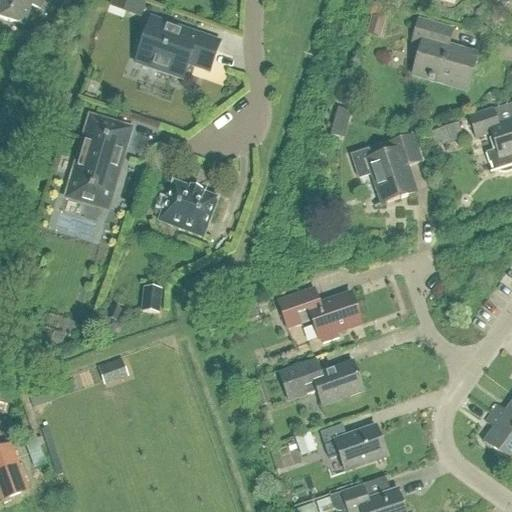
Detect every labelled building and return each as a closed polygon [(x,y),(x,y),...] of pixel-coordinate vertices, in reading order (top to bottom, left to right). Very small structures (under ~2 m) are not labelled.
[(40,11),(43,0),(0,0),(0,21),(24,29),(30,8),(40,11)] [(142,19),(146,4),(129,0),(126,0),(122,13),(142,19)] [(371,18),(367,35),(379,39),(384,22),(371,18)] [(209,74),(220,44),(150,20),(135,65),(183,82),(188,67),(209,74)] [(444,83),(467,89),(477,56),(447,48),(452,32),(418,22),(411,44),(421,47),(412,78),(443,87),(444,83)] [(40,24),(35,43),(53,47),(57,29),(40,24)] [(341,110),(337,109),(333,121),(338,122),(348,125),(351,113),(341,110)] [(493,152),(484,155),(491,174),(496,173),(504,174),(511,172),(511,171),(511,121),(497,127),(492,111),(467,119),(475,142),(490,136),(492,140),(489,141),(493,152)] [(124,155),(127,145),(131,131),(89,118),(82,142),(87,144),(76,180),(71,179),(65,200),(102,211),(106,196),(112,198),(119,172),(115,170),(120,153),(124,155)] [(358,182),(371,177),(376,193),(379,192),(384,206),(415,195),(406,168),(420,164),(411,138),(387,146),(389,154),(371,161),(368,151),(349,157),(358,182)] [(190,191),(174,185),(174,184),(172,184),(172,185),(158,223),(203,240),(217,202),(218,201),(216,200),(216,201),(200,195),(201,193),(190,189),(190,191)] [(144,290),(141,314),(158,316),(160,291),(144,290)] [(287,333),(313,324),(318,341),(320,341),(322,346),(338,340),(337,335),(360,327),(349,296),(319,306),(314,291),(276,304),(287,333)] [(257,319),(253,306),(236,312),(239,324),(257,319)] [(111,308),(107,321),(117,324),(121,311),(111,308)] [(222,316),(226,328),(238,325),(234,313),(222,316)] [(53,335),(50,347),(61,350),(64,338),(53,335)] [(122,362),(97,370),(103,389),(128,381),(122,362)] [(316,364),(278,377),(287,403),(316,393),(321,408),(362,394),(352,365),(320,376),(316,364)] [(248,387),(256,410),(269,406),(261,383),(248,387)] [(497,407),(491,416),(511,430),(511,402),(505,412),(497,407)] [(511,430),(491,416),(485,424),(493,430),(482,445),(511,465),(511,430)] [(346,440),(341,428),(319,435),(329,462),(338,458),(344,474),(385,459),(375,429),(346,440)] [(294,441),(300,459),(316,454),(309,435),(294,441)] [(23,440),(35,472),(39,471),(46,468),(34,436),(27,439),(23,440)] [(0,448),(0,499),(1,503),(28,494),(20,471),(23,470),(13,444),(0,448)] [(329,498),(333,511),(404,511),(397,490),(367,500),(363,487),(329,498)]
